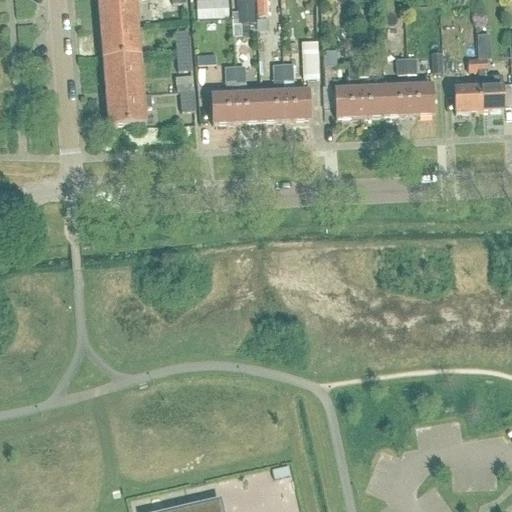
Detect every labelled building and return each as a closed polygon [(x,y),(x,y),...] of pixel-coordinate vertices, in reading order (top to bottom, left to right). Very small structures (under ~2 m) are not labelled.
[(110,0),(113,17),(149,15),(147,0),(110,0)] [(254,0),(256,20),(267,20),(265,0),(254,0)] [(275,0),(276,10),(292,9),(291,0),(275,0)] [(237,5),(238,28),(254,27),(252,4),(237,5)] [(114,46),(151,43),(149,15),(113,17),(114,46)] [(211,65),(209,26),(196,27),(198,66),(211,65)] [(116,74),(153,72),(151,43),(114,46),(116,74)] [(316,83),(315,69),(315,46),(300,47),(302,84),(316,83)] [(405,48),(405,65),(405,81),(416,80),(415,64),(414,64),(414,48),(405,48)] [(442,78),(441,57),(429,58),(430,79),(442,78)] [(395,81),(405,81),(405,65),(394,65),(395,81)] [(467,79),(477,78),(476,65),(467,66),(467,79)] [(484,65),(476,65),(477,78),(477,94),(478,118),(502,117),(500,80),(484,80),(484,65)] [(345,82),(345,95),(333,95),(334,125),(359,123),(358,94),(358,82),(357,82),(356,66),(347,67),(348,82),(345,82)] [(367,66),(356,66),(357,82),(358,82),(368,82),(367,66)] [(291,69),(281,70),(282,86),(292,85),(291,69)] [(333,69),(322,70),(324,93),(334,92),(333,69)] [(272,87),(282,86),(281,70),(271,71),(272,87)] [(118,103),(156,100),(153,72),(116,74),(118,103)] [(233,88),(233,100),(209,101),(211,130),(236,129),(233,72),(223,73),(224,89),(233,88)] [(243,72),(233,72),(236,129),(260,128),(258,98),(245,99),(243,72)] [(431,91),(406,92),(407,121),(432,120),(431,91)] [(406,92),(382,93),(383,122),(407,121),(406,92)] [(382,93),(358,94),(359,123),(383,122),(382,93)] [(477,94),(453,95),(454,119),(478,118),(477,94)] [(307,96),(282,97),(284,127),(309,125),(307,96)] [(282,97),(258,98),(260,128),(284,127),(282,97)] [(121,130),(158,128),(156,100),(118,103),(121,130)] [(287,471),(270,474),(272,483),(288,480),(287,471)]
